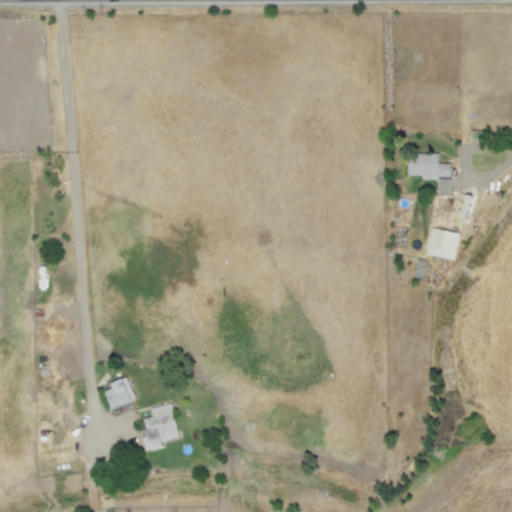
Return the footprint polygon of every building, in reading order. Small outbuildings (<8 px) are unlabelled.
[(406,175),(420,175),(420,178),(449,178),(449,164),(437,163),(437,154),(407,153),(406,175)] [(449,195),(449,178),(437,178),(437,195),(449,195)] [(425,254),(453,260),(459,234),(430,228),(425,254)] [(108,409),(134,402),(127,379),(102,386),(108,409)] [(177,438),(169,404),(149,408),(151,417),(142,419),(144,429),(139,430),(145,452),(162,448),(160,443),(177,438)]
